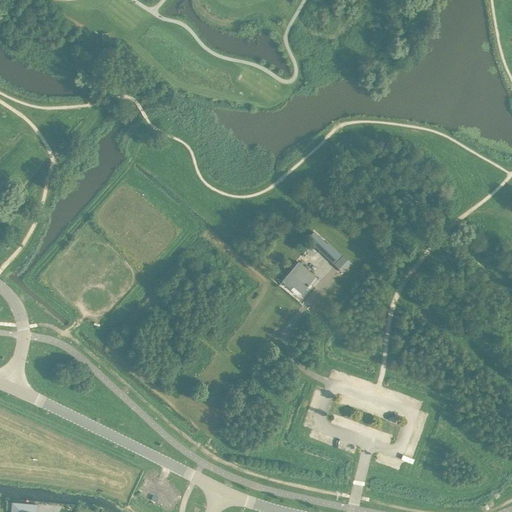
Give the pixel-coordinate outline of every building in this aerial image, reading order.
[(104,43),(108,37),(102,32),(98,38),(104,43)] [(393,223),(409,205),(400,198),(385,216),(393,223)] [(326,244),(314,232),(307,239),(320,251),(326,244)] [(330,247),(325,252),(316,261),(314,270),(321,276),(341,255),(330,247)] [(335,266),(343,274),(352,266),(344,258),(335,266)] [(299,262),(292,270),(282,281),(290,288),(292,285),(300,293),(315,277),(299,262)] [(155,504),(158,498),(150,494),(147,500),(155,504)] [(12,511),(36,511),(38,506),(12,502),(12,511)]
